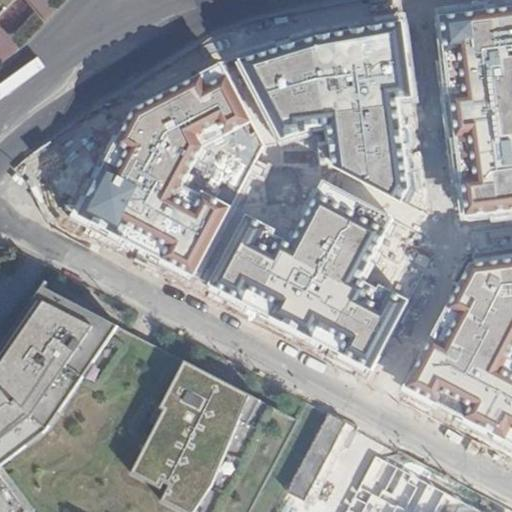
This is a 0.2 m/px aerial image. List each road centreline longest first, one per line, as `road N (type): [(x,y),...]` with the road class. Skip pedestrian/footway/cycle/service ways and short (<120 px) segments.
road 1 (residential): [(369,415),(442,254),(423,0)]
road 2 (residential): [(369,415),(0,217)]
road 3 (primary): [(0,162),(78,100),(204,34)]
road 4 (primary): [(152,5),(52,53),(0,103)]
road 5 (residential): [(511,490),(369,415)]
